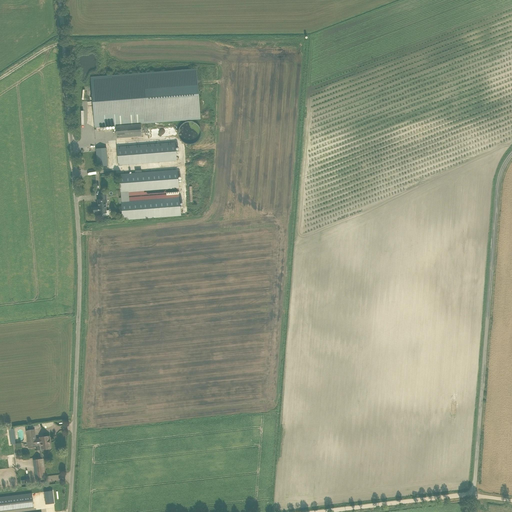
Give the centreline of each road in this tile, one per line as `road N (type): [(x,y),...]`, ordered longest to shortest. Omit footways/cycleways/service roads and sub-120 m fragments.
road 1 (unclassified): [(70,511),(82,235),(60,0)]
road 2 (unclassified): [(472,511),(499,190),(511,156)]
road 3 (track): [(327,511),(473,495),(511,500)]
